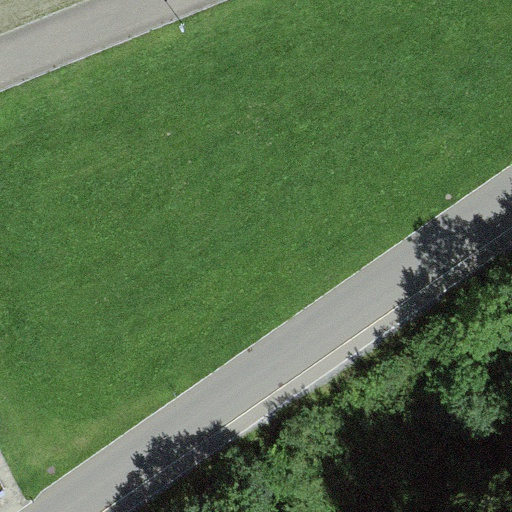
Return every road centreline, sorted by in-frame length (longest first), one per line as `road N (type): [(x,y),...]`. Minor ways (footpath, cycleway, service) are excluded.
road 1 (unclassified): [(511,196),(58,511)]
road 2 (residential): [(204,0),(0,86)]
